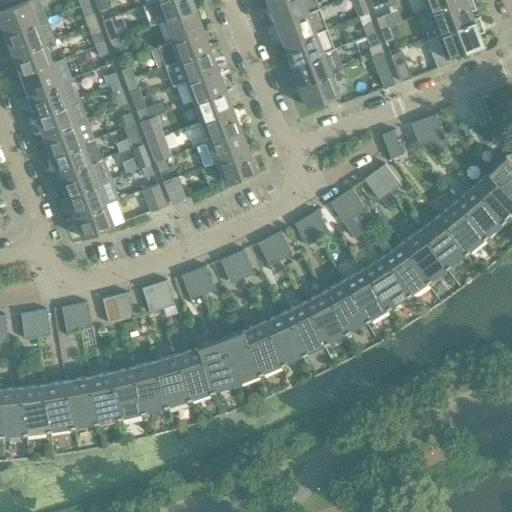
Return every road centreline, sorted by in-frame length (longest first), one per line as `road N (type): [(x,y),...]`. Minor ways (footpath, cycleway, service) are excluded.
road 1 (residential): [(41,242),(68,279),(144,266),(282,206),(299,179),(288,148)]
road 2 (residential): [(511,392),(320,465),(289,495),(215,511)]
road 3 (residential): [(288,148),(511,64)]
road 4 (residential): [(288,148),(231,0)]
road 5 (residential): [(41,242),(0,128)]
